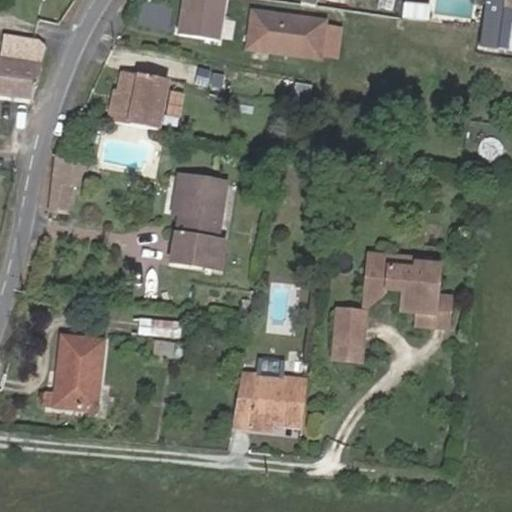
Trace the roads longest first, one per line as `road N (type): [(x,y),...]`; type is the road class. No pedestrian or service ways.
road 1 (tertiary): [(0,319),(48,121),(103,0)]
road 2 (unknown): [(325,466),(0,433)]
